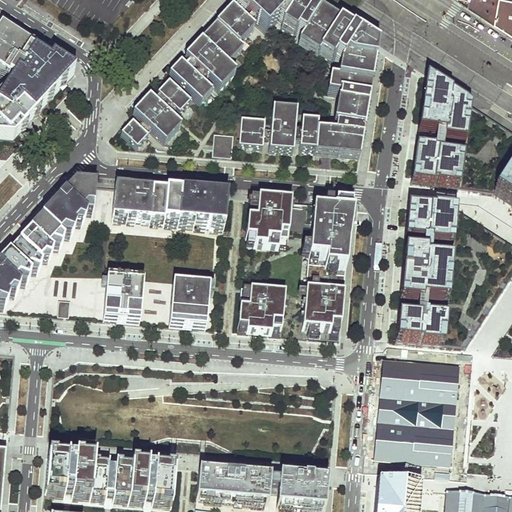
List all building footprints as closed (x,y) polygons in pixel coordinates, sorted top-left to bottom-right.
[(240,0),(235,6),(237,8),(254,24),(265,35),(277,23),(281,18),(285,21),(282,26),(281,29),(294,37),(296,34),(313,8),(299,0),(240,0)] [(470,0),(494,15),(496,0),(470,0)] [(511,0),(496,0),(494,15),(511,27),(511,0)] [(254,24),(237,8),(233,13),(234,14),(250,29),(254,24)] [(313,8),(296,34),(303,38),(312,24),(319,12),(313,8)] [(352,33),(319,12),(312,24),(303,38),(298,46),(317,59),(319,56),(332,64),(335,59),(344,45),(352,33)] [(234,14),(187,64),(188,65),(194,71),(197,74),(204,80),(208,84),(214,89),(219,94),(235,76),(226,68),(241,52),(237,49),(253,32),(250,29),(234,14)] [(281,18),(277,23),(282,26),(285,21),(281,18)] [(67,84),(73,77),(0,29),(0,80),(9,87),(0,97),(0,143),(9,144),(29,124),(37,115),(58,93),(67,84)] [(358,37),(352,33),(344,45),(335,59),(341,63),(348,52),(358,37)] [(377,49),(358,37),(348,52),(341,63),(339,66),(337,80),(329,79),(327,95),(339,97),(353,99),(367,102),(371,80),(375,61),(377,49)] [(194,71),(188,65),(184,70),(190,75),(194,71)] [(183,69),(172,81),(173,82),(177,86),(180,89),(185,94),(189,97),(193,101),(199,107),(211,95),(210,94),(204,88),(200,85),(193,78),(190,75),(184,70),(183,69)] [(204,80),(197,74),(193,78),(200,85),(204,80)] [(472,112),(419,78),(404,184),(461,192),(472,112)] [(168,87),(173,90),(177,86),(173,82),(168,87)] [(67,84),(58,93),(65,90),(67,84)] [(214,89),(208,84),(204,88),(210,94),(214,89)] [(168,87),(168,86),(157,98),(158,99),(164,105),(167,107),(174,114),(178,118),(189,106),(189,105),(185,102),(181,98),(176,94),(173,90),(168,87)] [(176,94),(181,98),(185,94),(180,89),(176,94)] [(185,102),(189,105),(193,101),(189,97),(185,102)] [(366,109),(367,102),(353,99),(339,97),(337,104),(353,107),(366,109)] [(158,99),(154,104),(160,110),(164,105),(158,99)] [(152,102),(136,120),(142,125),(150,133),(164,146),(180,129),(170,119),(162,112),(160,110),(154,104),(152,102)] [(364,120),(366,109),(353,107),(337,104),(336,104),(332,128),(335,128),(349,130),(362,133),(364,120)] [(167,107),(162,112),(170,119),(174,114),(167,107)] [(511,168),(511,137),(472,112),(461,192),(494,196),(511,168)] [(293,135),(294,120),(271,118),(269,133),(268,147),(268,151),(291,153),(292,149),(293,135)] [(263,132),(264,125),(240,123),(238,149),(262,151),(262,146),(263,132)] [(136,151),(147,139),(146,138),(137,130),(132,124),(120,137),(136,151)] [(358,159),(361,141),(346,139),(333,138),(329,137),(323,132),(316,128),(316,126),(300,124),(299,135),(298,149),(298,154),(313,155),(358,159)] [(150,133),(142,125),(137,130),(146,138),(150,133)] [(349,130),(335,128),(333,138),(346,139),(361,141),(362,133),(349,130)] [(230,161),(232,138),(213,136),(211,159),(230,161)] [(358,159),(313,155),(313,159),(325,161),(358,163),(358,159)] [(511,168),(494,196),(511,207),(511,168)] [(78,210),(80,188),(73,187),(49,214),(62,227),(78,210)] [(92,220),(80,188),(78,210),(62,227),(49,214),(40,223),(62,244),(62,243),(59,239),(62,234),(72,237),(74,231),(72,229),(77,224),(82,226),(85,219),(92,220)] [(154,194),(114,190),(111,222),(151,225),(154,194)] [(154,194),(151,225),(174,227),(176,196),(154,194)] [(176,196),(174,227),(223,232),(225,200),(218,200),(176,196)] [(286,238),(289,206),(248,202),(244,249),(285,252),(286,238)] [(348,221),(349,211),(289,206),(286,238),(310,240),(306,289),(342,292),(348,221)] [(401,209),(388,344),(445,349),(455,214),(401,209)] [(511,278),(511,250),(455,214),(445,349),(466,351),(511,278)] [(62,244),(40,223),(32,232),(42,242),(43,243),(43,245),(43,247),(42,248),(29,263),(15,250),(0,266),(10,276),(11,278),(12,280),(11,282),(10,283),(0,293),(0,314),(3,315),(7,303),(5,301),(10,295),(16,298),(18,291),(13,287),(18,282),(27,285),(29,279),(24,274),(29,268),(39,271),(41,265),(40,264),(45,259),(49,260),(52,254),(47,250),(52,245),(61,248),(62,244)] [(42,242),(32,232),(15,250),(29,263),(42,248),(43,247),(43,245),(43,243),(42,242)] [(10,276),(0,266),(0,293),(10,283),(11,282),(12,280),(11,278),(10,276)] [(137,327),(141,284),(105,281),(101,324),(137,327)] [(207,290),(171,287),(167,330),(203,333),(207,290)] [(236,335),(280,338),(283,292),(240,289),(236,335)] [(342,292),(306,289),(301,340),(338,343),(342,292)] [(55,319),(67,320),(68,304),(56,302),(55,319)] [(458,371),(383,364),(374,465),(449,472),(458,371)] [(71,497),(105,500),(105,499),(107,471),(108,465),(74,462),(73,466),(66,466),(67,462),(47,460),(44,495),(64,496),(64,495),(71,496),(71,497)] [(511,466),(494,465),(494,480),(511,480),(511,466)] [(151,504),(171,506),(174,471),(154,469),(153,473),(147,473),(147,469),(115,466),(114,472),(112,500),(144,503),(144,502),(151,503),(151,504)] [(107,471),(105,499),(112,500),(114,472),(107,471)] [(269,479),(197,473),(195,502),(198,502),(198,500),(203,501),(222,503),(233,503),(243,504),(250,505),(259,506),(259,507),(263,508),(267,508),(268,494),(269,482),(269,479)] [(323,511),(326,484),(278,480),(278,483),(269,482),(268,494),(276,495),(275,511),(281,511),(282,511),(323,511)] [(402,491),(376,489),(373,511),(417,511),(417,510),(400,508),(402,491)] [(419,493),(402,491),(400,508),(417,510),(419,493)] [(511,511),(511,499),(500,499),(497,498),(489,498),(445,494),(444,504),(442,511),(511,511)] [(104,505),(105,500),(71,497),(70,502),(104,505)] [(222,503),(203,501),(203,507),(222,509),(222,503)]
